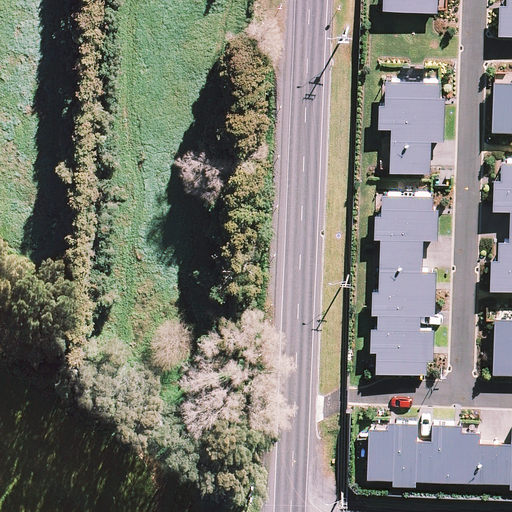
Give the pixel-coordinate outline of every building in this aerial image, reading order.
[(511,0),(485,0),(485,26),(511,27),(511,0)] [(487,75),(486,117),(509,118),(509,126),(511,126),(511,62),(503,62),(503,75),(487,75)] [(430,167),(431,135),(444,136),(445,92),(440,91),(440,76),(386,74),(385,98),(378,98),(378,121),(391,122),(390,165),(430,167)] [(511,146),(488,146),(487,173),(481,173),(480,195),(498,196),(497,230),(485,229),(484,247),(478,246),(477,277),(511,278),(511,146)] [(376,366),(427,368),(427,354),(433,354),(434,324),(420,323),(421,309),(435,309),(436,265),(421,264),(423,234),(437,234),(438,203),(432,203),(433,189),(382,187),(381,208),(375,208),(374,232),(380,232),(379,284),(372,284),(372,307),(378,308),(377,321),(371,321),(370,344),(377,344),(376,366)] [(504,307),(485,306),(483,361),(511,362),(511,298),(505,298),(504,307)] [(369,421),(367,470),(392,472),(392,477),(416,479),(416,473),(509,476),(509,481),(511,481),(511,418),(511,419),(510,436),(480,435),(480,424),(462,424),(462,417),(432,416),(431,433),(418,432),(418,415),(387,414),(387,422),(369,421)]
